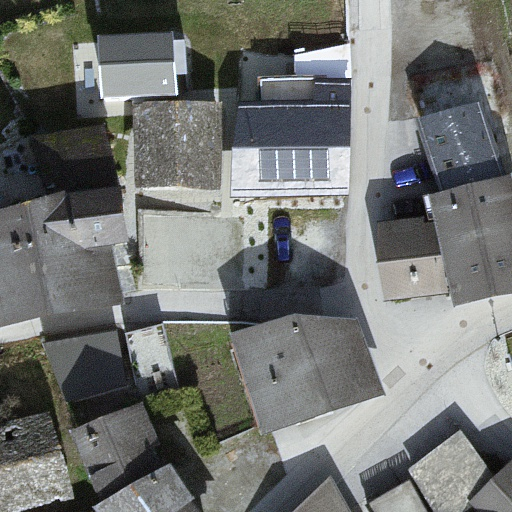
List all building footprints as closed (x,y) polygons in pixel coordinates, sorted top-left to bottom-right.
[(174,32),(98,34),(100,98),(180,95),(174,32)] [(227,108),(133,112),(139,192),(231,200),(227,108)] [(511,308),(511,183),(492,112),(421,131),(477,316),(511,308)] [(355,115),(245,115),(241,198),(360,198),(355,115)] [(71,193),(0,213),(0,322),(120,299),(108,243),(123,239),(114,186),(71,193)] [(384,226),(387,302),(427,304),(407,228),(384,226)] [(367,341),(235,344),(275,432),(385,385),(367,341)] [(103,511),(203,511),(180,472),(170,481),(147,414),(80,436),(103,511)] [(53,419),(0,430),(0,511),(40,511),(77,506),(53,419)] [(461,440),(410,476),(412,485),(428,511),(479,511),(507,495),(499,485),(461,440)] [(511,511),(511,472),(499,485),(507,495),(508,511),(511,511)] [(428,511),(412,485),(368,511),(367,511),(428,511)] [(340,511),(331,497),(314,511),(340,511)]
